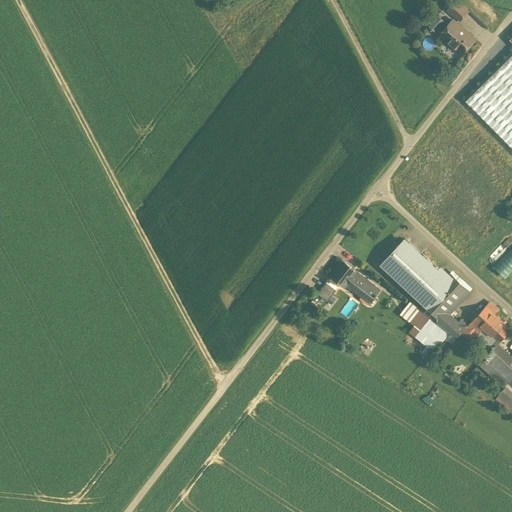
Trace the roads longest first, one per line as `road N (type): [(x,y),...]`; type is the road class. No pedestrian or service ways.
road 1 (track): [(225,387),(18,0)]
road 2 (unclassified): [(377,189),(127,511)]
road 3 (unclassified): [(511,11),(377,189)]
road 4 (residential): [(377,189),(511,313)]
